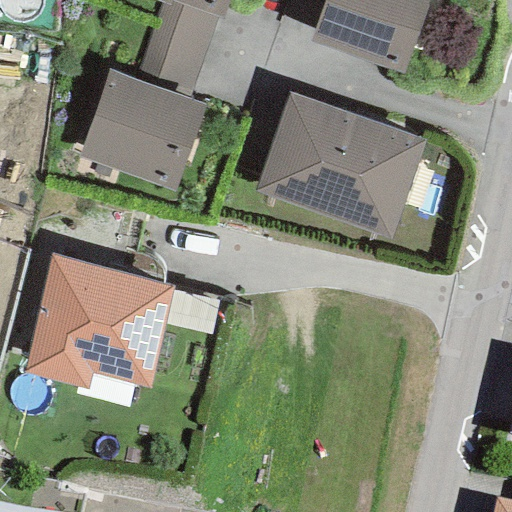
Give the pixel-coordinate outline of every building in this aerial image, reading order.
[(187,100),(212,33),(216,18),(171,0),(169,0),(168,5),(162,3),(134,80),(187,100)] [(155,0),(162,3),(168,5),(169,0),(171,0),(216,18),(221,19),(227,0),(155,0)] [(428,0),(322,0),(309,42),(401,75),(428,0)] [(134,80),(108,70),(77,158),(174,193),(203,106),(187,100),(134,80)] [(425,140),(288,93),(254,191),(390,240),(425,140)] [(128,276),(50,254),(24,373),(86,389),(90,374),(148,388),(172,289),(163,286),(128,276)] [(143,256),(135,254),(128,276),(163,286),(163,280),(162,272),(158,265),(151,259),(143,256)] [(41,511),(80,511),(84,495),(57,490),(59,482),(33,477),(26,509),(41,511)] [(511,511),(511,500),(495,497),(491,511),(511,511)] [(0,503),(0,511),(41,511),(26,509),(0,503)]
